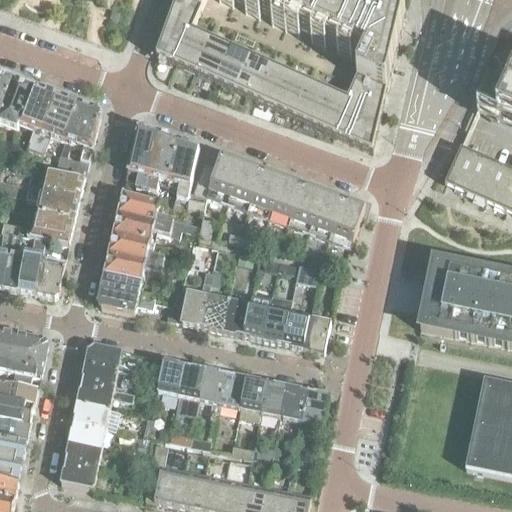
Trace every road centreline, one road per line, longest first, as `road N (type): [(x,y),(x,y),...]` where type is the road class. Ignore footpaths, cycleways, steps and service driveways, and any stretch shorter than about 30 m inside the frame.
road 1 (residential): [(357,384),(71,327)]
road 2 (residential): [(400,189),(131,92)]
road 3 (residential): [(71,327),(131,92)]
road 4 (residential): [(357,384),(400,189)]
road 5 (residential): [(36,504),(71,327)]
road 6 (residential): [(419,130),(480,0)]
road 7 (residential): [(131,92),(0,45)]
road 8 (residential): [(438,0),(419,130)]
